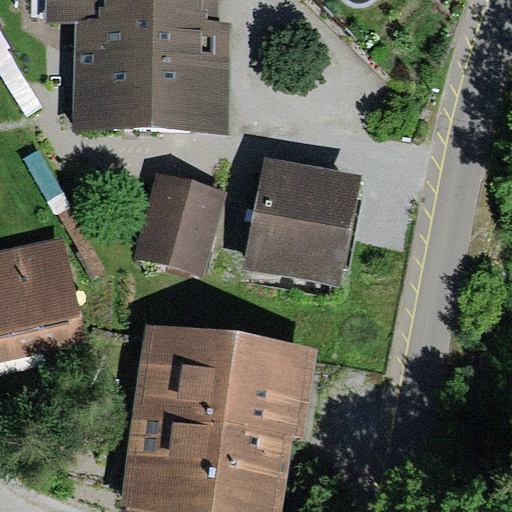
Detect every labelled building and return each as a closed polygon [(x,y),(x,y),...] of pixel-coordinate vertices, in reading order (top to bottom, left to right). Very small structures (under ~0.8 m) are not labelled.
[(47,0),(49,32),(78,33),(80,133),(230,140),(234,34),(210,33),(209,0),(47,0)] [(362,173),(268,157),(248,270),(342,286),(362,173)] [(224,202),(161,184),(136,270),(200,285),(224,202)] [(64,240),(0,254),(0,364),(88,344),(64,240)] [(320,353),(146,325),(117,510),(126,511),(286,511),(298,441),(306,442),(320,353)]
